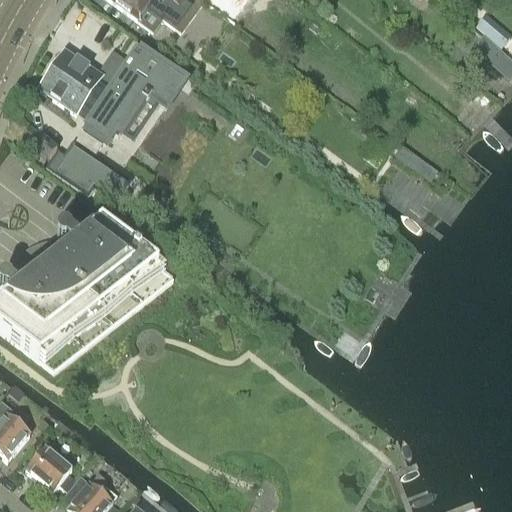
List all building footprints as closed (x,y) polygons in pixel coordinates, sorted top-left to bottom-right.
[(205,5),(197,0),(101,0),(138,26),(152,36),(161,24),(181,38),(205,5)] [(498,30),(477,13),(466,26),(487,43),(498,30)] [(57,155),(44,174),(87,202),(92,194),(114,209),(115,209),(119,212),(120,212),(130,197),(125,194),(127,191),(126,190),(128,186),(116,178),(162,110),(163,111),(164,111),(172,99),(173,100),(182,86),(134,53),(122,72),(111,65),(99,82),(103,85),(81,118),(87,123),(81,133),(72,146),(63,159),(57,155)] [(511,66),(497,54),(488,66),(501,77),(511,66)] [(38,95),(78,122),(81,118),(103,85),(99,82),(63,58),(38,95)] [(31,154),(30,156),(44,167),(56,153),(42,141),(41,143),(29,134),(20,144),(31,154)] [(6,302),(0,306),(0,338),(53,378),(172,285),(100,230),(98,231),(99,231),(90,238),(73,250),(69,247),(68,244),(65,242),(61,241),(58,242),(55,245),(55,249),(55,250),(48,255),(45,253),(10,281),(12,283),(7,287),(6,287),(2,287),(0,287),(0,300),(0,301),(4,301),(6,302)] [(0,462),(6,467),(28,440),(19,433),(23,428),(10,417),(6,422),(0,416),(0,462)] [(58,490),(67,498),(77,487),(67,479),(73,472),(60,462),(57,465),(43,453),(42,455),(38,455),(33,462),(34,465),(25,476),(51,498),(58,490)] [(108,511),(115,504),(101,493),(98,497),(80,483),(77,487),(67,498),(62,505),(71,511),(70,511),(108,511)]
